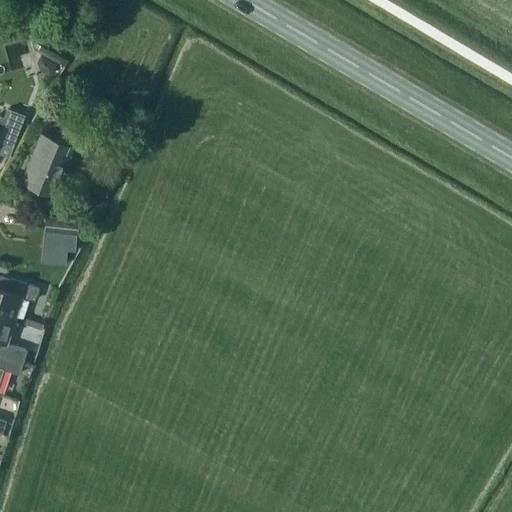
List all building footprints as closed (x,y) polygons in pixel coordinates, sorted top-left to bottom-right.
[(40,69),(52,75),(58,64),(41,55),(38,62),(40,69)] [(56,61),(66,67),(70,61),(59,55),(56,61)] [(45,110),(57,114),(61,104),(50,99),(45,110)] [(25,115),(8,109),(5,117),(0,115),(0,138),(14,144),(25,115)] [(88,139),(68,131),(62,143),(41,135),(22,181),(55,195),(74,148),(83,152),(88,139)] [(45,230),(77,233),(79,219),(47,216),(45,230)] [(43,247),(76,250),(77,234),(44,231),(43,247)] [(35,300),(39,287),(10,278),(6,290),(0,288),(0,314),(15,320),(23,296),(35,300)] [(8,343),(15,320),(0,314),(0,354),(23,362),(27,350),(8,343)] [(19,374),(23,362),(0,354),(0,367),(4,369),(19,374)]
